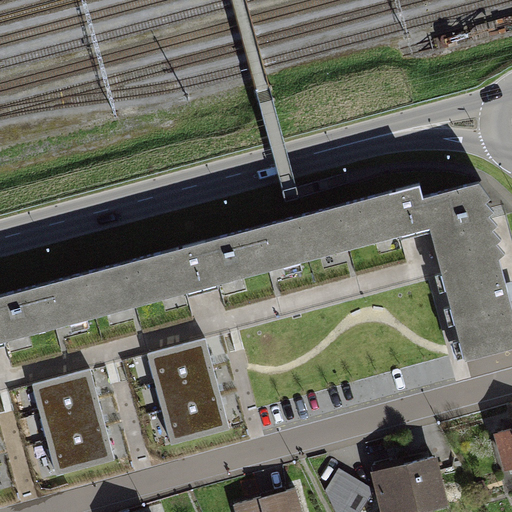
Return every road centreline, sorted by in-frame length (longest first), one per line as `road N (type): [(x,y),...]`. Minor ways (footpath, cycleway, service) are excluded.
road 1 (primary): [(0,238),(372,137),(491,119)]
road 2 (residential): [(511,380),(39,511)]
